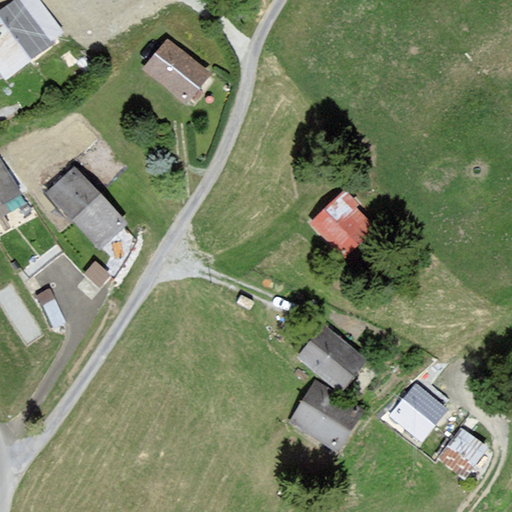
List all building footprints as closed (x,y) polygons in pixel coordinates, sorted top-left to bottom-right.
[(30,0),(13,0),(0,9),(0,77),(57,37),(30,0)] [(198,73),(158,41),(136,68),(176,100),(198,73)] [(117,225),(67,169),(39,193),(89,250),(117,225)] [(0,200),(11,194),(0,176),(0,200)] [(370,228),(339,193),(303,225),(335,259),(370,228)] [(356,361),(316,328),(289,360),(329,393),(356,361)] [(353,413),(307,385),(281,427),(327,455),(353,413)] [(432,407),(406,387),(378,424),(453,482),(477,451),(427,412),(432,407)]
